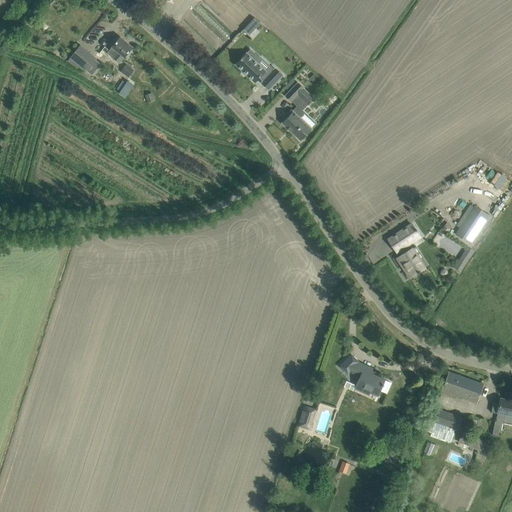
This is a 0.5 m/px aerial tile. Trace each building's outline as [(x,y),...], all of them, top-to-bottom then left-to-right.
[(254,18),(249,24),(254,29),(260,23),(254,18)] [(112,47),(107,53),(119,63),(126,56),(132,48),(120,38),(113,45),(112,47)] [(80,46),(70,58),(80,66),(86,71),(92,75),(96,70),(91,65),(95,60),(96,59),(80,46)] [(247,53),(236,65),(255,83),(259,78),(263,81),(262,82),(269,90),(283,76),(275,68),(274,69),(269,75),(265,71),(266,71),(256,61),(259,58),(251,50),(247,53)] [(134,70),(125,64),(120,71),(128,78),(134,70)] [(118,93),(125,98),(134,85),(127,80),(125,83),(122,80),(116,89),(120,91),(118,93)] [(294,82),(292,80),(285,88),(287,89),(294,82)] [(285,96),(292,102),(292,101),(298,106),(293,111),(292,110),(287,115),(288,116),(282,123),(301,141),(312,129),(299,117),(303,114),(299,110),(306,103),(308,105),(314,99),(304,89),(298,83),(285,96)] [(152,93),(145,95),(148,103),(154,101),(152,93)] [(467,218),(456,235),(471,245),(489,217),(474,207),(467,218)] [(411,224),(388,240),(397,252),(398,251),(402,256),(400,257),(408,268),(405,270),(410,277),(418,272),(418,273),(420,272),(419,271),(428,265),(423,258),(419,261),(412,249),(410,251),(406,246),(420,237),(416,231),(417,231),(416,229),(415,230),(411,224)] [(461,271),(474,251),(468,247),(454,267),(461,271)] [(361,374),(359,377),(353,389),(367,395),(368,392),(376,396),(379,391),(385,394),(390,384),(391,383),(372,375),(374,370),(358,362),(359,362),(351,355),(341,366),(348,373),(349,372),(351,370),(361,374)] [(477,403),(483,385),(449,372),(444,388),(462,394),(461,397),(477,403)] [(511,400),(500,399),(499,404),(493,403),(491,412),(498,413),(496,421),(495,421),(492,435),(500,436),(502,423),(511,424),(511,400)] [(333,414),(335,407),(319,402),(317,409),(333,414)] [(315,409),(305,405),(299,423),(309,426),(315,409)] [(435,422),(457,430),(458,430),(463,417),(439,409),(435,422)] [(493,456),(497,446),(463,432),(459,443),(493,456)] [(430,455),(433,456),(437,445),(434,444),(434,445),(428,442),(424,453),(429,456),(430,455)] [(340,472),(348,473),(349,463),(341,461),(340,472)] [(386,465),(382,477),(393,481),(398,469),(386,465)] [(409,467),(407,474),(414,476),(416,470),(409,467)]
